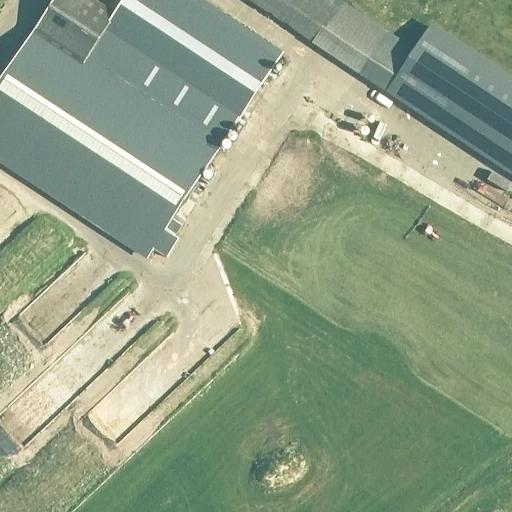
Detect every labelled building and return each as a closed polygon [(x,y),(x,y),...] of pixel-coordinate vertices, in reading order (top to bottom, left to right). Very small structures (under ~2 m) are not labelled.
[(92,53),(115,18),(93,3),(88,0),(57,0),(0,87),(0,161),(148,259),(153,252),(167,261),(179,243),(165,234),(166,232),(175,238),(182,228),(173,222),(200,181),(209,187),(215,177),(206,171),(220,151),(110,79),(117,69),(92,53)] [(282,57),(195,0),(126,0),(115,18),(92,53),(117,69),(226,141),(282,57)] [(246,0),(260,9),(266,0),(246,0)] [(341,5),(333,0),(266,0),(260,9),(314,45),(341,5)] [(341,5),(314,45),(358,74),(384,34),(341,5)] [(511,82),(430,29),(388,92),(511,174),(511,82)] [(411,51),(384,34),(358,74),(385,91),(411,51)] [(0,295),(11,283),(15,286),(33,266),(14,250),(0,265),(0,295)] [(88,315),(103,322),(114,302),(99,295),(88,315)]
